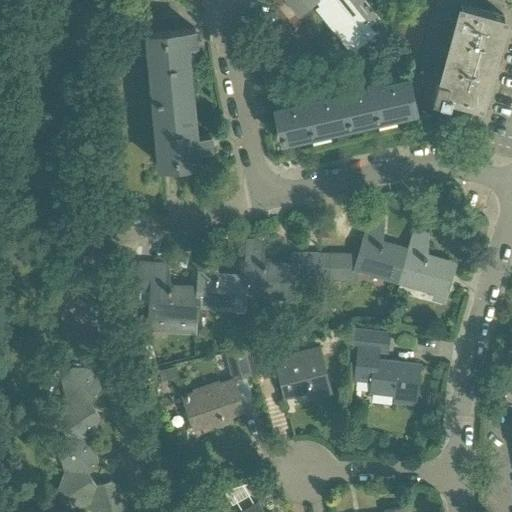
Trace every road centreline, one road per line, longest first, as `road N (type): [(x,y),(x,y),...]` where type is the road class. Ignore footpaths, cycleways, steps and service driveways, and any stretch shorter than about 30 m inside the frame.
road 1 (residential): [(149,511),(65,249),(151,217),(266,197)]
road 2 (residential): [(462,474),(464,374),(511,204)]
road 3 (residential): [(266,197),(431,164),(511,183)]
road 4 (residential): [(266,197),(235,75),(231,0)]
road 5 (residential): [(296,472),(462,474)]
